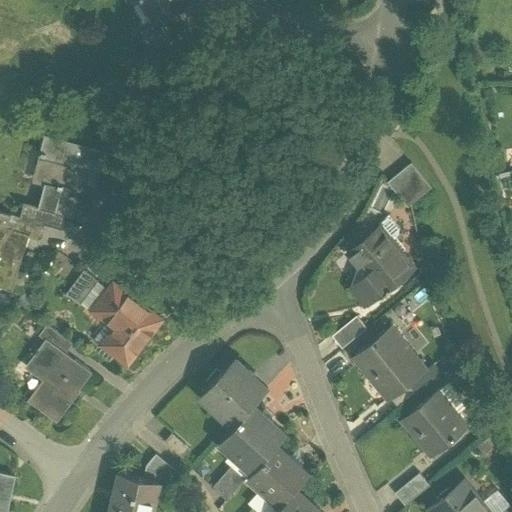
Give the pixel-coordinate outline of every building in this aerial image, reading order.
[(130,0),(132,3),(136,0),(144,0),(155,18),(154,19),(155,21),(157,19),(190,0),(189,0),(130,0)] [(163,28),(134,44),(142,58),(170,42),(163,28)] [(105,151),(45,135),(39,156),(48,158),(41,184),(44,185),(38,207),(38,208),(65,215),(73,217),(82,184),(96,188),(105,151)] [(432,188),(412,163),(388,182),(408,207),(432,188)] [(65,215),(38,208),(38,207),(24,203),(21,216),(44,224),(62,229),(65,215)] [(16,215),(0,210),(0,286),(11,290),(16,273),(13,272),(25,236),(11,231),(16,215)] [(21,216),(16,215),(11,231),(25,236),(39,240),(44,224),(21,216)] [(399,229),(391,218),(381,226),(391,239),(399,234),(399,229)] [(381,226),(379,225),(348,251),(349,253),(353,249),(373,274),(355,289),(352,285),(351,286),(367,305),(381,294),(382,295),(391,288),(391,287),(406,275),(406,276),(415,268),(391,239),(381,226)] [(84,270),(66,294),(81,305),(99,281),(84,270)] [(162,319),(113,282),(92,310),(114,326),(112,330),(120,337),(110,350),(128,364),(162,319)] [(357,315),(332,336),(342,348),(368,327),(357,315)] [(73,343),(47,324),(38,335),(45,340),(46,339),(66,353),(73,343)] [(427,369),(391,325),(354,356),(371,377),(375,373),(392,394),(388,398),(389,399),(391,397),(408,384),(427,369)] [(66,353),(46,339),(45,340),(28,364),(45,376),(28,400),(58,421),(75,396),(74,395),(91,371),(66,353)] [(236,358),(201,396),(216,409),(219,405),(238,422),(251,407),(242,398),(258,379),(249,371),(249,370),(236,358)] [(268,389),(258,379),(242,398),(251,407),(254,404),(268,389)] [(408,384),(391,397),(398,406),(415,393),(408,384)] [(465,429),(436,393),(404,418),(417,434),(423,430),(439,450),(465,429)] [(238,422),(219,442),(252,472),(277,444),(286,434),(254,404),(238,422)] [(190,448),(173,433),(163,444),(181,459),(190,448)] [(246,479),(245,479),(278,509),(296,489),(310,473),(277,444),(252,472),(246,479)] [(178,473),(156,454),(147,465),(161,477),(168,483),(178,473)] [(161,477),(147,465),(144,478),(160,482),(161,477)] [(246,479),(231,466),(212,487),(226,500),(245,479),(246,479)] [(7,511),(15,476),(0,473),(0,511),(7,511)] [(144,478),(120,473),(109,511),(152,511),(160,482),(144,478)] [(420,474),(395,494),(405,506),(430,486),(420,474)] [(489,511),(463,480),(428,507),(432,511),(489,511)] [(320,511),(296,489),(274,511),(320,511)]
